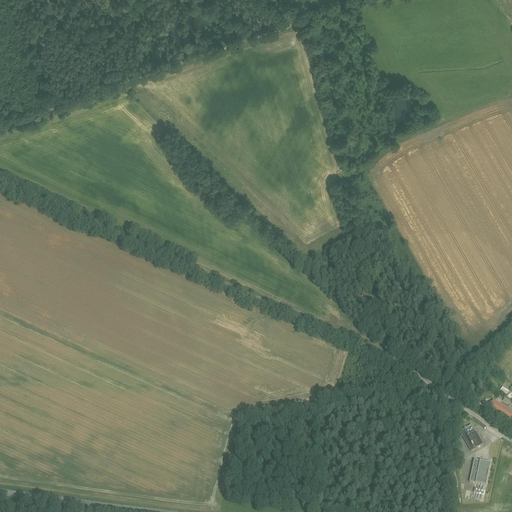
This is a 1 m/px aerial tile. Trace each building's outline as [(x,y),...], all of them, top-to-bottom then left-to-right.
[(502,387),(499,390),(505,395),(508,391),(502,387)] [(511,417),(511,413),(493,401),(488,409),(509,422),(511,417)] [(475,432),(471,425),(460,432),(471,452),(475,449),(476,450),(483,445),(475,432)] [(480,461),(474,460),(470,482),(475,484),(480,461)] [(491,463),(480,461),(475,484),(486,486),(490,469),(491,463)]
